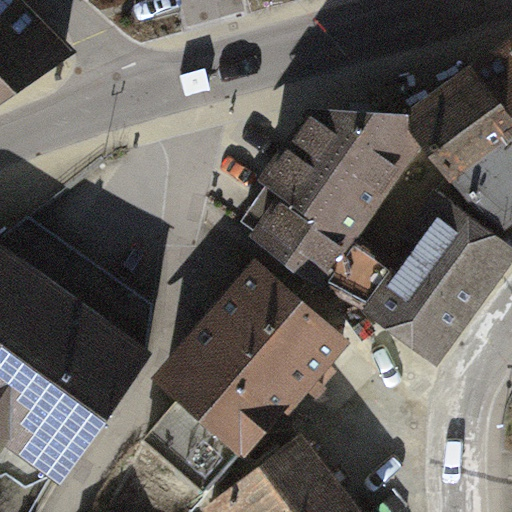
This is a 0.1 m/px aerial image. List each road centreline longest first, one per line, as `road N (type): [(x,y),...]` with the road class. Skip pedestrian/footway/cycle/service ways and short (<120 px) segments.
road 1 (residential): [(511,326),(478,373),(467,411),(467,511)]
road 2 (secondary): [(394,16),(221,54)]
road 3 (secondary): [(126,75),(0,133)]
